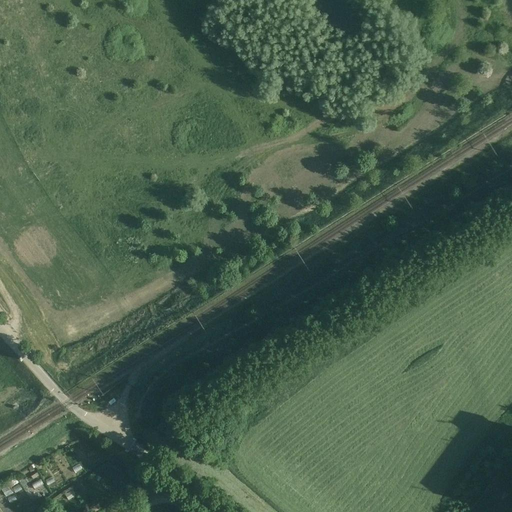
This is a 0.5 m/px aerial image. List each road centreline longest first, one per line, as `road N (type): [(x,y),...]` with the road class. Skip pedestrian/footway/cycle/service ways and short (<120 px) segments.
road 1 (track): [(511,153),(134,389),(109,431)]
road 2 (unclassified): [(229,511),(67,402),(0,327)]
